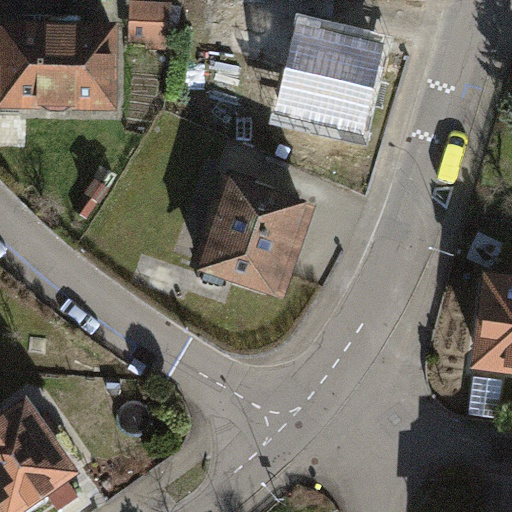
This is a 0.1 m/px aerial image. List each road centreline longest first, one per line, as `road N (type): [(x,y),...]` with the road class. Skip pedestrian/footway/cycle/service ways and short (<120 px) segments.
road 1 (residential): [(480,0),(397,252),(354,340),(291,419)]
road 2 (residential): [(291,419),(168,354),(0,212)]
road 3 (residential): [(381,511),(393,435),(291,419)]
road 4 (residential): [(291,419),(181,511)]
